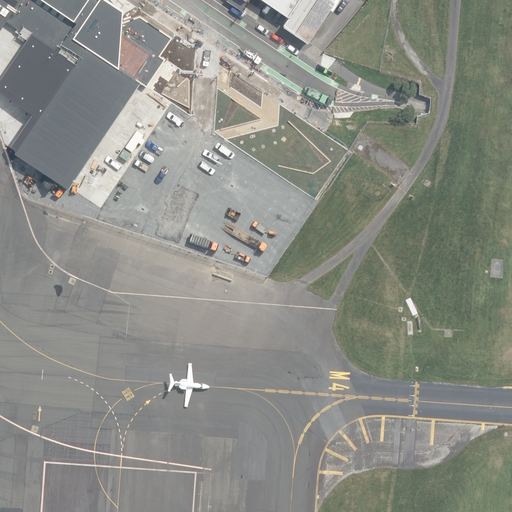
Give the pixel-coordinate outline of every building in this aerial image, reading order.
[(41,32),(61,0),(24,0),(21,6),(34,15),(28,24),(41,32)] [(77,56),(105,10),(88,0),(72,0),(48,38),(77,56)] [(265,0),(289,16),(300,0),(265,0)] [(300,0),(289,16),(290,17),(284,26),(310,43),(336,2),(335,2),(336,0),(300,0)] [(141,27),(116,12),(86,59),(111,75),(141,27)] [(16,39),(0,27),(0,51),(4,55),(16,39)] [(163,38),(160,42),(145,31),(118,71),(136,82),(143,72),(155,80),(174,51),(167,46),(169,42),(163,38)] [(40,57),(31,51),(21,66),(30,72),(40,57)] [(97,85),(85,78),(71,101),(83,108),(97,85)]
